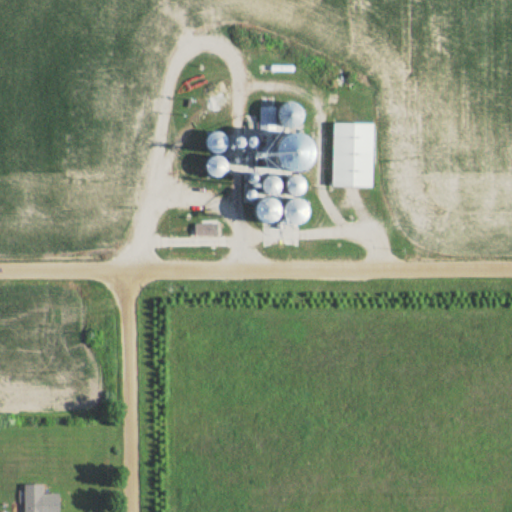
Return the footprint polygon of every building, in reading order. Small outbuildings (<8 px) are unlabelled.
[(275,128),(291,127),(289,104),(273,105),(275,128)] [(368,188),(368,124),(328,124),(328,188),(368,188)] [(217,133),(201,134),(203,154),(218,153),(217,133)] [(272,137),(262,137),(262,152),(271,153),(272,137)] [(203,179),(219,174),(214,157),(198,162),(203,179)] [(292,222),(302,209),(294,204),(284,217),(292,222)] [(191,237),(215,237),(215,224),(191,224),(191,237)] [(39,511),(39,486),(20,486),(19,511),(39,511)]
